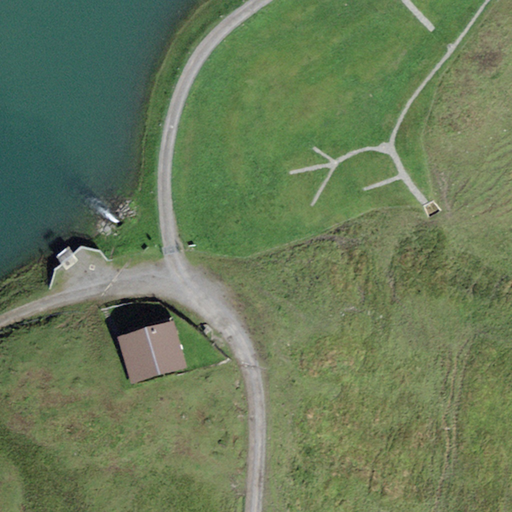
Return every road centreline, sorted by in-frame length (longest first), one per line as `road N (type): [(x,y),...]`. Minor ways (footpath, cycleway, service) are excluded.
road 1 (track): [(252,511),(256,411),(248,366),(207,306),(146,284),(57,298),(0,323)]
road 2 (track): [(183,291),(163,202),(167,126),(211,40),(259,0)]
